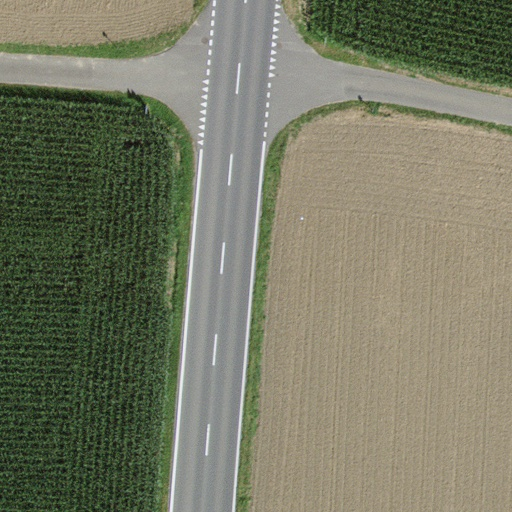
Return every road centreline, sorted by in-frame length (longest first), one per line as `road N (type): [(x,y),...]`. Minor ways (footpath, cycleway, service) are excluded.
road 1 (tertiary): [(203,511),(238,82)]
road 2 (residential): [(0,70),(238,82)]
